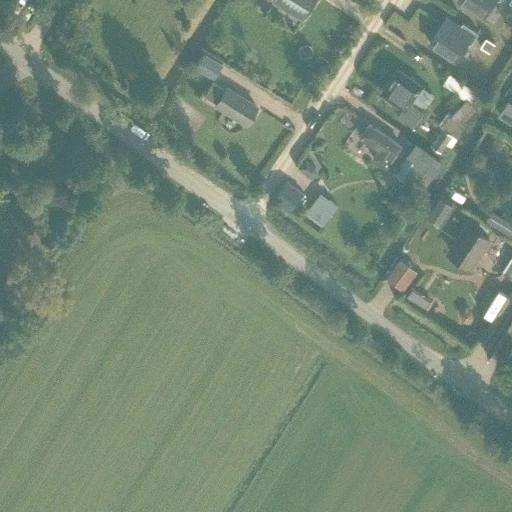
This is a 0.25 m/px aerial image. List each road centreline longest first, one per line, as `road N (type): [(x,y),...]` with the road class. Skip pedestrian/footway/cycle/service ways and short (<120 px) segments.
road 1 (unclassified): [(241,221),(0,42)]
road 2 (unclassified): [(459,378),(241,221)]
road 3 (residential): [(241,221),(393,0)]
